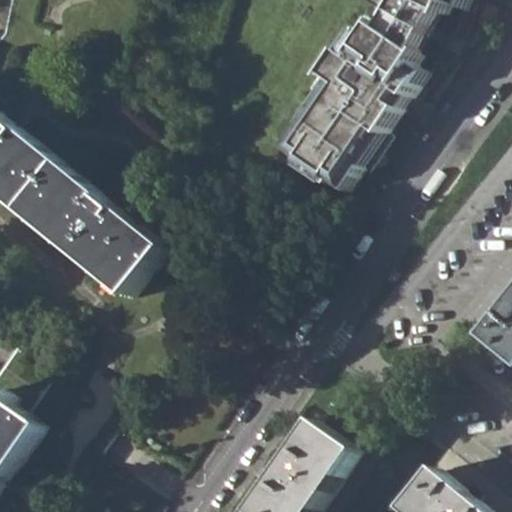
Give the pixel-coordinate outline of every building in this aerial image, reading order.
[(452,9),(432,0),(409,0),(394,26),(427,50),(452,9)] [(432,0),(452,9),(458,11),(462,1),(470,5),(471,0),(432,0)] [(394,26),(388,22),(378,37),(366,28),(359,38),(361,39),(354,50),(352,48),(335,72),(343,77),(326,100),(331,103),(316,125),(311,122),(294,145),(355,188),(372,164),(367,161),(391,128),(396,131),(412,107),(406,103),(414,92),(420,96),(429,83),(424,80),(433,68),(426,63),(433,54),(427,50),(394,26)] [(0,111),(0,191),(134,301),(173,253),(0,111)] [(8,392),(5,396),(0,393),(0,500),(51,428),(16,404),(19,400),(8,392)] [(321,511),(362,455),(319,425),(291,465),(283,476),(258,511),(321,511)] [(278,473),(283,476),(291,465),(285,461),(278,473)] [(497,511),(485,502),(474,493),(446,471),(414,511),(497,511)] [(474,493),(485,502),(488,497),(478,488),(474,493)]
